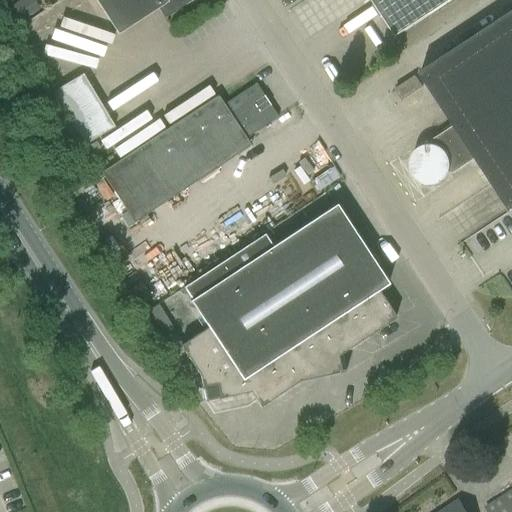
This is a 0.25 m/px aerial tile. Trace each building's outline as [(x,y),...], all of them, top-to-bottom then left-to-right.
[(95,0),(118,34),(158,8),(165,18),(192,0),(95,0)] [(372,0),(396,36),(451,0),(372,0)] [(511,11),(420,73),(455,125),(432,140),(431,145),(428,145),(425,146),(423,147),(420,148),(417,150),(415,152),(414,154),(412,157),(411,160),(411,163),(411,166),(411,169),(412,172),(413,175),(415,177),(417,179),(419,181),(422,183),(424,184),(427,185),(430,185),(433,184),(436,184),(439,183),(442,181),(444,179),(446,177),(448,175),(449,172),(454,173),(476,158),(511,211),(511,209),(511,11)] [(64,20),(58,45),(107,57),(113,32),(64,20)] [(83,74),(53,92),(84,145),(114,127),(83,74)] [(246,138),(278,117),(256,83),(224,104),(218,95),(101,172),(134,222),(250,145),(246,138)] [(184,287),(192,300),(190,301),(207,326),(182,345),(200,372),(206,400),(250,391),(260,406),(300,379),(340,372),(336,356),(394,317),(377,290),(388,283),(336,205),(273,246),(264,234),(184,287)] [(511,511),(511,489),(485,507),(488,511),(511,511)] [(442,511),(466,511),(459,501),(442,511)]
